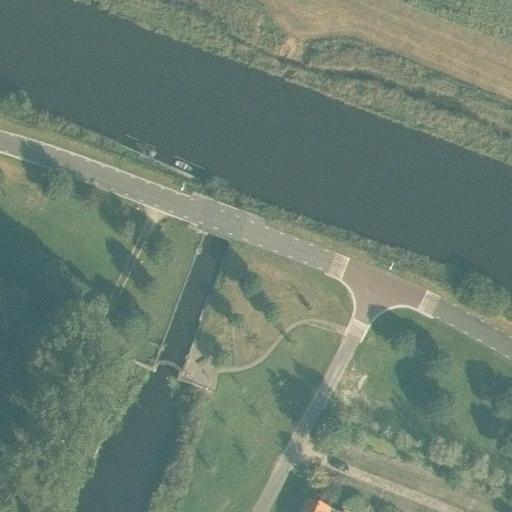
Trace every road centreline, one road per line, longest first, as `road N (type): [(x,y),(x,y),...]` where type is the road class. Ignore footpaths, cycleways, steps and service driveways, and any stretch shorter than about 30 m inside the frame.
road 1 (tertiary): [(381,283),(0,141)]
road 2 (track): [(162,197),(80,357),(0,480)]
road 3 (unclassified): [(259,511),(381,283)]
road 4 (tertiary): [(511,347),(381,283)]
